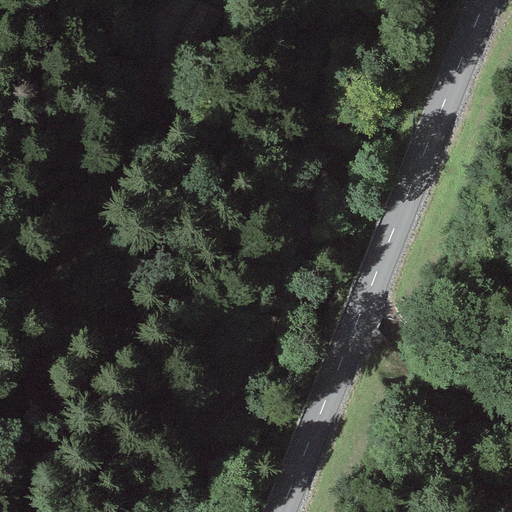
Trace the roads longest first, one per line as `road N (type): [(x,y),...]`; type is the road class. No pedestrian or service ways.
road 1 (tertiary): [(281,511),(486,0)]
road 2 (track): [(5,511),(19,474),(22,408),(54,331),(58,261),(72,219),(180,0)]
